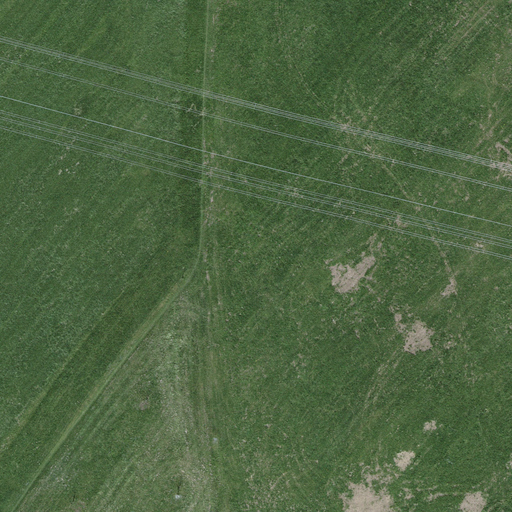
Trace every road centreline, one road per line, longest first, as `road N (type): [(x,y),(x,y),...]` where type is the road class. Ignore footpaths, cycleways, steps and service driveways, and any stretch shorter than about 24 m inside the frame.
road 1 (track): [(215,0),(203,259)]
road 2 (track): [(203,259),(199,344),(219,511)]
